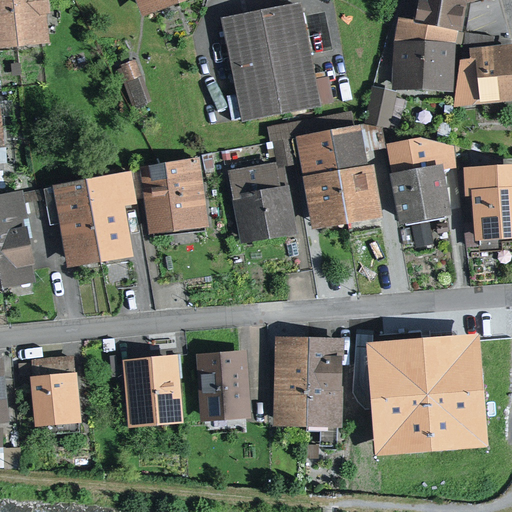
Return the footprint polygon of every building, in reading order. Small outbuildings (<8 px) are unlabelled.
[(0,0),(0,40),(16,39),(12,0),(0,0)] [(12,0),(16,39),(37,36),(34,12),(44,11),(43,0),(12,0)] [(419,0),(416,23),(451,30),(457,31),(463,0),(419,0)] [(224,21),(244,119),(317,105),(298,6),(224,21)] [(405,20),(397,86),(422,86),(427,25),(405,20)] [(422,86),(446,87),(451,30),(427,25),(422,86)] [(464,33),(454,102),(511,96),(511,86),(508,46),(487,48),(488,36),(464,33)] [(123,67),(127,79),(139,75),(135,63),(123,67)] [(373,93),(366,122),(387,127),(394,97),(373,93)] [(350,113),(271,128),(273,141),(352,126),(350,113)] [(381,129),(362,125),(331,131),(346,219),(370,215),(364,184),(373,182),(370,168),(362,169),(358,150),(384,146),(381,129)] [(307,180),(315,224),(346,219),(331,131),(307,136),(313,169),(307,170),(309,180),(307,180)] [(275,142),(279,165),(295,162),(290,140),(275,142)] [(389,145),(401,218),(446,210),(439,171),(425,173),(420,140),(389,145)] [(152,227),(204,221),(196,160),(143,169),(152,227)] [(231,174),(243,238),(293,229),(286,191),(279,192),(274,167),(231,174)] [(477,244),(477,235),(511,233),(511,191),(508,191),(507,171),(458,174),(466,245),(477,244)] [(134,201),(129,172),(85,181),(99,255),(128,250),(120,203),(134,201)] [(63,223),(69,260),(99,255),(85,181),(43,188),(50,225),(63,223)] [(25,217),(21,193),(0,197),(0,278),(1,283),(31,277),(20,218),(25,217)] [(412,226),(415,241),(430,238),(427,223),(412,226)] [(480,405),(480,362),(486,362),(486,352),(492,351),(492,346),(511,345),(511,321),(490,321),(489,317),(425,319),(428,399),(454,399),(454,406),(480,405)] [(368,419),(368,410),(381,411),(384,366),(398,367),(400,334),(351,331),(346,408),(352,409),(351,417),(368,419)] [(277,378),(276,420),(306,420),(308,341),(285,341),(284,378),(277,378)] [(337,421),(339,342),(308,341),(306,420),(307,429),(329,430),(329,421),(337,421)] [(201,358),(205,416),(243,413),(239,355),(201,358)] [(51,427),(50,419),(70,418),(66,378),(74,378),(72,359),(33,363),(39,428),(51,427)] [(182,418),(179,391),(171,392),(168,359),(134,362),(139,422),(182,418)] [(18,450),(5,451),(6,469),(19,468),(18,450)]
